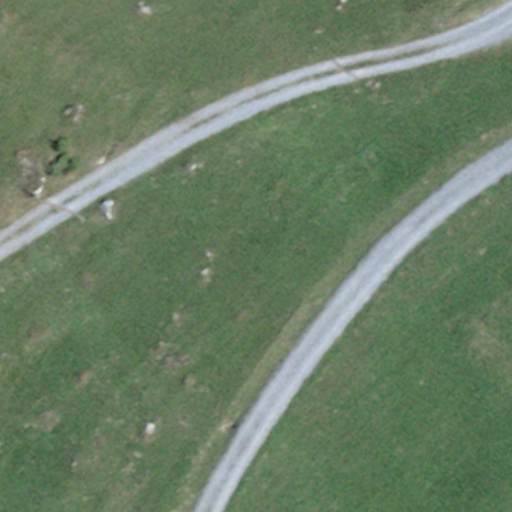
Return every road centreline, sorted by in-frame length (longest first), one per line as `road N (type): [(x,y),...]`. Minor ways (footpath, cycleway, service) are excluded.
road 1 (track): [(0,245),(247,97),(445,41),(511,9)]
road 2 (track): [(511,151),(411,224),(362,278),(287,376),(206,511)]
